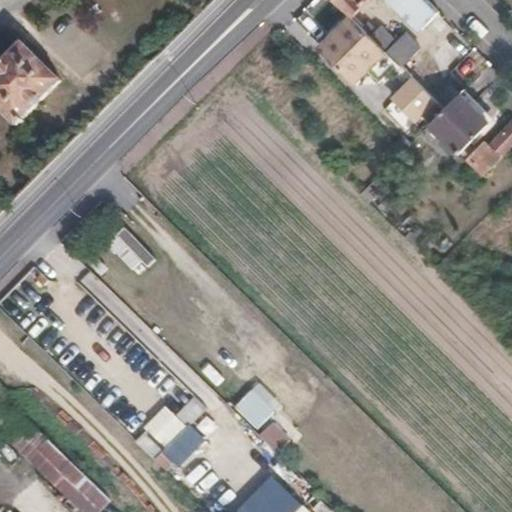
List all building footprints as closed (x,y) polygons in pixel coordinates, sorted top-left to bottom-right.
[(442,12),(430,0),(339,0),(353,13),(354,15),(355,16),(370,0),(391,0),(423,31),(442,12)] [(355,16),(354,15),(323,46),(360,82),(391,52),(374,35),(355,16)] [(423,49),(408,35),(401,42),(383,24),(374,35),(391,52),(405,66),(423,49)] [(0,64),(0,116),(12,129),(59,84),(20,44),(0,64)] [(439,99),(417,77),(397,97),(420,119),(439,99)] [(462,154),(494,122),(464,92),(432,125),(462,154)] [(490,176),(511,153),(511,128),(494,147),(489,141),(472,159),(490,176)] [(405,227),(400,231),(403,233),(420,251),(422,253),(426,249),(405,227)] [(140,275),(157,259),(129,228),(112,244),(140,275)] [(259,383),(236,409),(260,430),(283,404),(259,383)] [(197,427),(209,412),(193,399),(180,414),(197,427)] [(138,441),(157,459),(189,425),(170,407),(138,441)] [(281,456),(302,435),(282,415),(261,436),(281,456)] [(17,420),(0,437),(0,440),(74,511),(102,511),(108,507),(17,420)] [(169,469),(195,446),(185,434),(159,458),(169,469)] [(268,481),(280,492),(296,475),(285,464),(268,481)] [(312,511),(289,488),(265,511),(312,511)]
